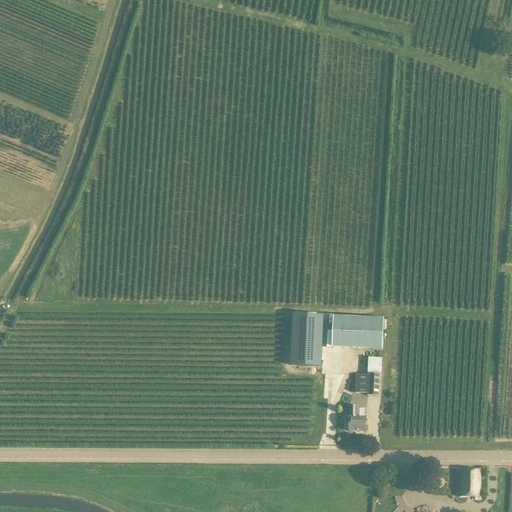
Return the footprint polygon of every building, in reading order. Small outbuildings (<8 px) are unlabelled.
[(381,351),(383,318),(331,315),(329,349),(381,351)] [(321,367),(324,317),(293,316),(291,366),(321,367)] [(381,375),(382,367),(368,366),(367,374),(367,376),(356,376),(356,394),(367,394),(367,396),(380,397),(381,375)] [(346,430),(349,430),(349,432),(365,432),(365,418),(358,418),(359,407),(351,407),(350,418),(350,423),(346,423),(345,424),(345,428),(346,430)] [(460,497),(481,497),(481,470),(460,469),(460,497)]
